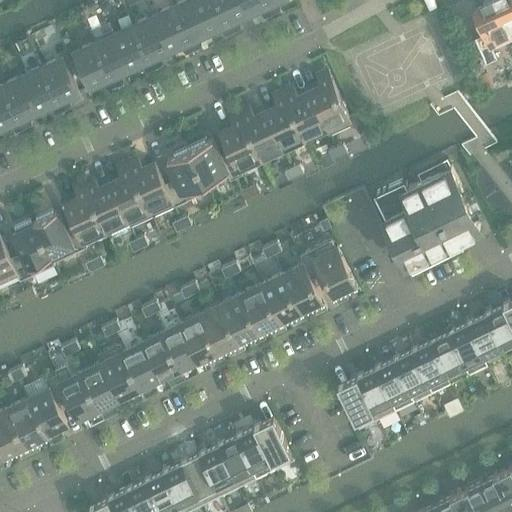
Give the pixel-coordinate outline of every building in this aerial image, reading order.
[(108,0),(101,3),(105,11),(112,8),(108,0)] [(196,37),(209,31),(194,0),(182,0),(173,5),(189,40),(193,49),(200,46),(196,37)] [(226,34),(232,31),(228,22),(218,0),(194,0),(209,31),(222,25),(226,34)] [(235,19),(248,13),(241,0),(218,0),(228,22),(232,31),(239,28),(235,19)] [(265,15),(272,12),(268,4),(266,0),(241,0),(248,13),(261,7),(265,15)] [(275,0),(266,0),(268,4),(272,12),(277,10),(273,1),(275,0)] [(491,45),(511,35),(501,12),(500,11),(495,0),(485,0),(483,1),(484,5),(474,9),(479,21),(485,33),(474,38),(486,63),(497,58),(491,45)] [(511,0),(495,0),(500,11),(501,12),(511,35),(511,34),(511,0)] [(186,52),(193,49),(189,40),(173,5),(153,14),(170,49),(182,43),(186,52)] [(157,55),(170,49),(153,14),(134,23),(150,58),(154,67),(161,64),(157,55)] [(147,70),(154,67),(150,58),(134,23),(114,32),(131,67),(143,61),(147,70)] [(118,73),(131,67),(114,32),(95,41),(111,76),(115,85),(122,82),(118,73)] [(108,88),(115,85),(111,76),(95,41),(74,50),(90,86),(104,79),(108,88)] [(62,56),(42,65),(59,100),(63,109),(70,106),(66,97),(79,91),(62,56)] [(56,112),(63,109),(59,100),(42,65),(23,74),(39,109),(52,103),(56,112)] [(322,84),(310,90),(317,105),(327,126),(326,126),(329,134),(350,124),(347,116),(349,115),(340,95),(327,68),(317,73),(322,84)] [(27,115),(39,109),(23,74),(3,83),(20,118),(24,127),(30,124),(27,115)] [(17,130),(24,127),(20,118),(3,83),(0,84),(0,127),(13,122),(17,130)] [(293,84),(283,88),(295,115),(305,136),(326,126),(327,126),(317,105),(310,90),(298,95),(293,84)] [(279,104),(266,110),(274,125),(283,146),(305,136),(295,115),(283,88),(273,93),(279,104)] [(249,104),(239,109),(252,135),(261,156),(283,146),(274,125),(266,110),(254,115),(249,104)] [(232,152),(226,154),(237,177),(243,174),(239,166),(261,156),(252,135),(239,109),(230,113),(235,124),(222,130),(229,146),(232,152)] [(204,139),(189,146),(190,148),(190,149),(205,181),(206,181),(227,171),(231,179),(237,177),(226,154),(221,157),(213,139),(212,138),(205,141),(204,139)] [(344,142),(336,146),(340,155),(348,151),(344,142)] [(176,178),(171,180),(181,202),(210,189),(206,181),(205,181),(190,149),(190,148),(189,146),(173,153),(174,155),(167,159),(168,160),(176,178)] [(340,155),(336,146),(328,149),(332,158),(340,155)] [(477,216),(483,213),(453,154),(417,171),(421,179),(408,185),(405,178),(373,193),(406,259),(412,271),(465,246),(459,234),(480,224),(477,216)] [(137,156),(128,160),(140,187),(149,207),(153,215),(181,202),(171,180),(165,182),(163,176),(155,161),(142,167),(137,156)] [(123,176),(111,181),(118,197),(127,217),(131,225),(153,215),(149,207),(140,187),(128,160),(118,165),(123,176)] [(299,163),(292,166),(296,175),(304,172),(299,163)] [(288,179),(296,175),(292,166),(284,170),(288,179)] [(94,176),(84,180),(96,207),(106,227),(127,217),(118,197),(111,181),(99,187),(94,176)] [(76,223),(71,226),(81,248),(87,245),(84,238),(106,227),(96,207),(84,180),(74,185),(80,196),(66,202),(73,217),(76,223)] [(252,195),(260,192),(256,183),(248,186),(252,195)] [(252,195),(248,186),(241,190),(245,199),(252,195)] [(37,219),(34,220),(35,221),(50,253),(53,261),(81,248),(71,226),(66,228),(58,211),(57,209),(54,211),(53,208),(35,216),(37,219)] [(184,227),(192,223),(188,214),(180,218),(184,227)] [(330,217),(322,221),(327,229),(334,226),(330,217)] [(21,251),(16,254),(25,274),(53,261),(50,253),(35,221),(34,220),(33,220),(34,222),(34,223),(33,223),(33,222),(32,221),(31,218),(14,226),(15,229),(15,230),(16,231),(13,233),(21,251)] [(184,227),(180,218),(173,221),(177,230),(184,227)] [(144,234),(137,238),(141,247),(148,243),(144,234)] [(0,276),(16,269),(19,277),(25,274),(16,254),(11,256),(8,251),(1,235),(0,235),(0,276)] [(133,251),(141,247),(137,238),(129,242),(133,251)] [(334,239),(309,252),(320,275),(326,272),(335,292),(341,303),(351,298),(346,287),(357,281),(340,246),(338,247),(334,239)] [(277,241),(273,243),(277,252),(281,249),(277,241)] [(266,257),(277,252),(273,243),(262,248),(266,257)] [(315,278),(320,275),(309,252),(303,254),(307,262),(287,272),(304,307),(314,302),(320,314),(330,309),(325,298),(315,278)] [(97,267),(105,264),(100,254),(93,258),(97,267)] [(97,267),(93,258),(86,261),(90,270),(97,267)] [(236,261),(232,263),(236,272),(240,269),(236,261)] [(226,277),(236,272),(232,263),(222,268),(226,277)] [(309,319),(304,307),(287,272),(266,282),(284,317),(294,312),(299,324),(309,319)] [(195,281),(191,283),(195,292),(200,290),(195,281)] [(289,329),(284,317),(266,282),(246,292),(263,327),(273,322),(279,334),(289,329)] [(185,297),(195,292),(191,283),(180,288),(185,297)] [(28,299),(36,295),(32,286),(24,290),(28,299)] [(28,299),(24,290),(17,293),(21,302),(28,299)] [(268,339),(263,327),(246,292),(225,302),(243,337),(253,332),(258,344),(268,339)] [(156,299),(151,302),(155,311),(161,309),(156,299)] [(146,316),(155,311),(151,302),(141,307),(146,316)] [(248,349),(243,337),(225,302),(205,312),(222,347),(232,342),(238,354),(248,349)] [(507,355),(511,352),(511,317),(504,302),(491,308),(486,311),(503,346),(507,355)] [(489,364),(507,355),(503,346),(486,311),(473,317),(467,320),(476,338),(485,355),(489,364)] [(227,359),(222,347),(205,312),(184,321),(202,357),(212,352),(217,364),(227,359)] [(117,319),(111,322),(115,331),(121,328),(117,319)] [(470,373),(489,364),(485,355),(476,338),(467,320),(454,326),(449,329),(466,364),(470,373)] [(202,357),(184,321),(165,331),(182,367),(188,378),(197,373),(192,362),(202,357)] [(106,335),(115,331),(111,322),(102,326),(106,335)] [(452,382),(470,373),(466,364),(449,329),(436,335),(430,338),(439,356),(439,357),(447,373),(452,382)] [(182,367),(165,331),(145,341),(162,376),(173,371),(178,382),(188,378),(182,367)] [(433,391),(452,382),(447,373),(439,357),(439,356),(430,338),(418,344),(412,347),(421,365),(429,382),(433,391)] [(76,340),(70,342),(75,351),(80,348),(76,340)] [(162,376),(145,341),(125,350),(142,386),(148,397),(157,393),(152,382),(162,376)] [(65,355),(75,351),(70,342),(61,347),(65,355)] [(125,351),(121,343),(100,353),(104,361),(105,360),(122,396),(133,391),(138,402),(148,397),(142,386),(125,350),(125,351)] [(415,400),(433,391),(429,382),(421,365),(412,347),(399,353),(393,356),(402,374),(402,375),(410,391),(415,400)] [(396,409),(415,400),(410,391),(402,375),(402,374),(393,356),(380,362),(375,365),(392,400),(396,409)] [(122,396),(105,360),(104,361),(84,370),(102,406),(107,417),(116,413),(111,401),(122,396)] [(102,406),(84,370),(69,377),(64,365),(55,370),(57,374),(54,376),(65,399),(70,396),(80,417),(92,411),(98,422),(107,417),(102,406)] [(378,418),(396,409),(392,400),(375,365),(361,371),(356,374),(365,392),(373,409),(378,418)] [(22,366),(16,369),(21,377),(26,374),(22,366)] [(12,381),(21,377),(16,369),(8,373),(12,381)] [(359,427),(378,418),(373,409),(365,392),(356,374),(338,383),(355,418),(359,427)] [(50,387),(30,397),(48,432),(53,443),(63,439),(58,427),(70,422),(60,401),(65,399),(54,376),(46,379),(50,387)] [(37,437),(48,432),(30,397),(10,406),(28,442),(33,453),(43,449),(37,437)] [(458,397),(444,404),(449,415),(450,417),(464,410),(463,408),(458,397)] [(28,442),(10,406),(0,411),(0,434),(8,452),(18,447),(24,458),(33,453),(28,442)] [(421,412),(414,415),(418,422),(424,419),(421,412)] [(277,467),(295,458),(291,449),(274,414),(261,420),(255,423),(264,442),(272,458),(277,467)] [(258,476),(277,467),(272,458),(264,442),(255,423),(242,430),(237,432),(246,451),(254,467),(258,476)] [(240,485),(258,476),(254,467),(246,451),(237,432),(224,439),(218,441),(227,460),(235,476),(240,485)] [(8,452),(0,434),(0,460),(3,468),(14,463),(8,452)] [(221,494),(240,485),(235,476),(227,460),(218,441),(205,448),(200,450),(209,469),(217,485),(221,494)] [(203,503),(221,494),(217,485),(209,469),(200,450),(186,457),(181,459),(190,478),(198,495),(203,503)] [(183,511),(185,511),(203,503),(198,495),(190,478),(181,459),(168,466),(163,468),(172,487),(180,504),(183,511)] [(511,511),(511,466),(494,475),(494,476),(469,488),(469,487),(451,496),(451,497),(426,509),(426,508),(417,511),(511,511)] [(183,511),(180,504),(172,487),(163,468),(149,475),(144,477),(153,496),(160,511),(183,511)] [(160,511),(153,496),(144,477),(131,484),(126,486),(138,511),(160,511)] [(138,511),(126,486),(112,493),(107,495),(115,511),(138,511)] [(115,511),(107,495),(89,505),(92,511),(115,511)]
